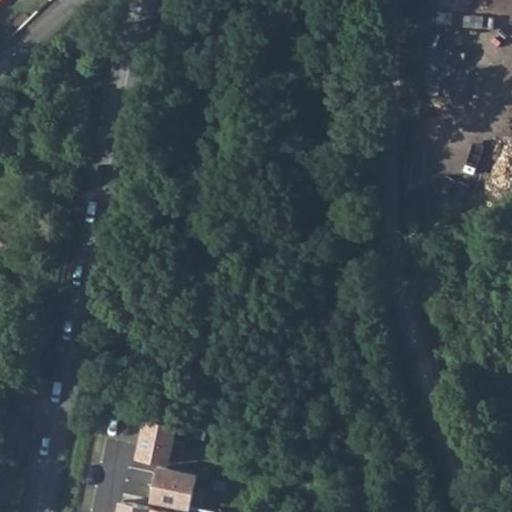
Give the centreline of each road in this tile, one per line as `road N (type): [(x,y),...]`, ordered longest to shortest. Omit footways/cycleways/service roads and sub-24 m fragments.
road 1 (track): [(473,511),(438,426),(395,253),(394,0)]
road 2 (tertiary): [(140,0),(38,511)]
